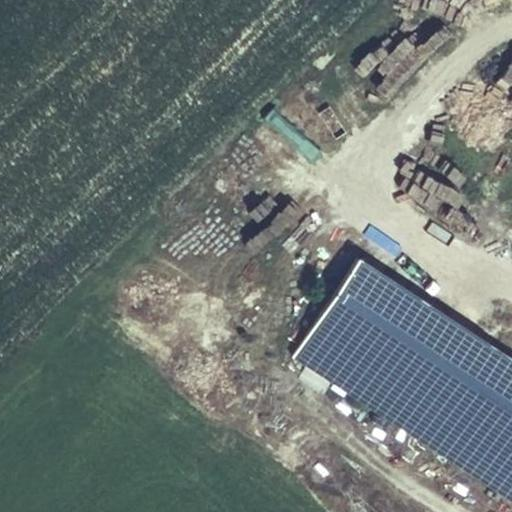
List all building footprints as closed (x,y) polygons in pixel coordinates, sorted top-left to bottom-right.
[(345,97),(369,117),(395,85),(411,98),(459,40),(421,9),(406,27),(417,36),(367,97),(354,86),(345,97)] [(505,127),(511,118),(511,100),(496,119),(505,127)] [(453,222),(511,262),(511,235),(452,193),(441,209),(455,219),(453,222)] [(511,506),(511,358),(351,260),(285,367),(511,506)] [(174,327),(196,351),(231,320),(210,296),(174,327)]
